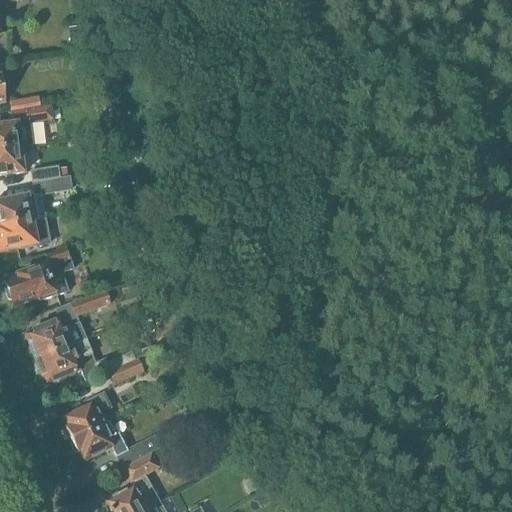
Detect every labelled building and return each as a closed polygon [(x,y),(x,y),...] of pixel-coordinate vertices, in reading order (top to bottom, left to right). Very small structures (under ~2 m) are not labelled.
[(16,103),(7,104),(8,112),(17,111),(37,108),(35,100),(16,103)] [(49,110),(7,116),(8,125),(12,125),(16,124),(17,127),(26,125),(26,126),(51,122),(49,110)] [(133,118),(110,122),(112,134),(135,130),(133,118)] [(8,125),(0,126),(0,152),(15,150),(19,150),(29,148),(26,126),(26,125),(17,127),(16,124),(12,125),(8,125)] [(137,135),(127,135),(127,145),(137,144),(137,135)] [(15,150),(0,152),(0,176),(23,174),(19,150),(15,150)] [(35,172),(30,173),(31,186),(57,181),(66,180),(65,169),(55,170),(35,173),(35,172)] [(57,181),(31,186),(33,197),(39,196),(59,193),(65,192),(68,189),(66,180),(57,181)] [(0,226),(27,222),(30,221),(43,219),(39,196),(33,197),(26,198),(0,202),(0,226)] [(149,207),(126,212),(129,225),(152,219),(149,207)] [(27,222),(0,226),(0,253),(32,248),(48,245),(43,219),(30,221),(27,222)] [(5,287),(2,288),(7,302),(11,301),(12,306),(35,298),(37,303),(56,297),(67,293),(60,274),(72,270),(65,249),(44,256),(47,266),(3,282),(5,287)] [(163,251),(149,256),(154,273),(168,269),(163,251)] [(103,293),(69,305),(73,318),(75,317),(108,306),(103,293)] [(60,320),(23,335),(28,345),(28,346),(28,347),(28,348),(28,349),(27,352),(30,358),(31,358),(32,359),(33,360),(34,361),(72,346),(84,341),(75,317),(73,318),(69,305),(56,309),(60,320)] [(34,365),(33,366),(36,373),(37,374),(39,374),(39,375),(40,376),(44,387),(80,372),(85,383),(109,372),(105,360),(95,364),(85,341),(84,341),(72,346),(34,361),(34,362),(34,364),(34,365)] [(138,360),(110,372),(116,386),(144,374),(138,360)] [(215,375),(202,381),(210,397),(222,390),(215,375)] [(70,416),(62,420),(65,427),(63,428),(64,430),(62,431),(67,440),(69,439),(70,441),(106,424),(101,414),(107,411),(101,398),(87,405),(88,405),(69,415),(70,416)] [(71,443),(69,444),(74,454),(76,453),(77,455),(79,454),(82,461),(90,457),(91,458),(111,448),(123,469),(149,455),(160,449),(153,436),(142,442),(125,451),(116,434),(112,436),(106,424),(70,441),(71,443)] [(133,487),(103,503),(107,511),(142,511),(157,504),(159,503),(158,502),(155,503),(141,477),(156,468),(149,455),(123,469),(133,487)] [(254,479),(252,490),(256,497),(273,486),(264,473),(254,479)] [(199,511),(198,511),(196,511),(174,511),(168,500),(158,505),(157,504),(142,511),(199,511)]
